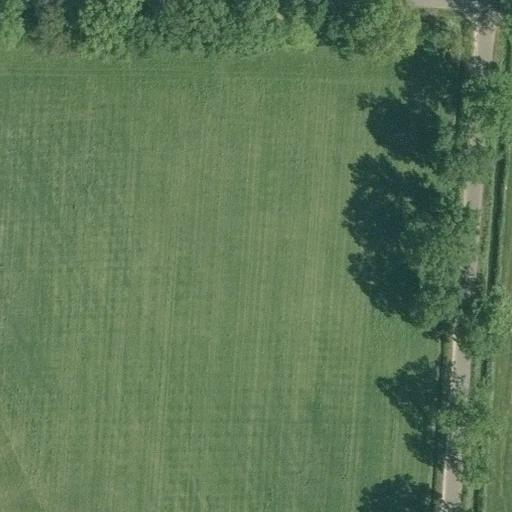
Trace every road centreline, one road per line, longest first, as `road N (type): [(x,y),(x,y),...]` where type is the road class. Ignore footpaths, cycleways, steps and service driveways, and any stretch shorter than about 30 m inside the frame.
road 1 (unclassified): [(444,511),(486,2)]
road 2 (unclassified): [(486,2),(291,0)]
